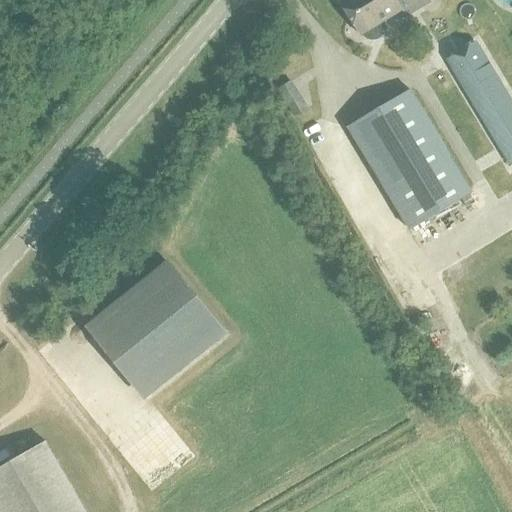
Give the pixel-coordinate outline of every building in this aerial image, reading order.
[(383,20),(403,8),(406,13),(425,1),(424,0),(341,0),(340,1),(360,34),(361,33),(364,37),(368,40),(373,41),(378,40),(382,38),(385,34),(386,30),(386,25),(383,20)] [(449,59),(511,158),(511,97),(477,42),(449,59)] [(296,76),(283,84),(299,111),(311,103),(296,76)] [(349,128),(414,228),(475,189),(409,88),(349,128)] [(147,397),(225,335),(168,263),(90,326),(147,397)] [(490,300),(475,305),(480,317),(494,312),(490,300)] [(85,511),(45,441),(0,467),(0,511),(85,511)]
